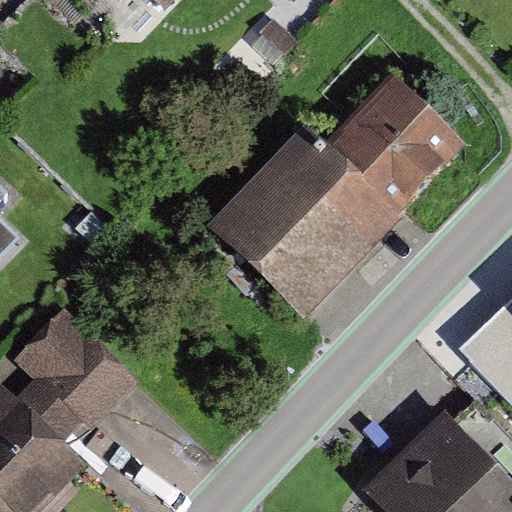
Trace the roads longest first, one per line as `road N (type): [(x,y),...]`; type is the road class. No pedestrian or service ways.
road 1 (tertiary): [(212,511),(511,198)]
road 2 (residential): [(511,99),(408,0)]
